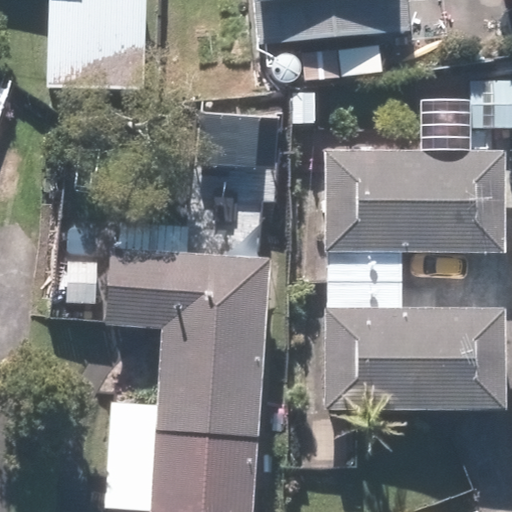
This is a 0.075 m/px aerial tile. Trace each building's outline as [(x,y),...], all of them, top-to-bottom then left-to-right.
[(149,0),(49,0),(46,90),(146,94),(149,0)] [(253,0),(256,38),(405,27),(403,0),(253,0)] [(465,92),(464,149),(510,150),(511,149),(511,77),(495,77),(495,93),(465,92)] [(288,109),(233,105),(230,154),(285,157),(288,109)] [(327,253),(404,255),(508,257),(510,150),(464,149),(329,146),(327,253)] [(34,156),(3,148),(0,158),(0,210),(19,216),(34,156)] [(256,511),(273,258),(189,253),(191,226),(113,221),(106,329),(167,333),(163,405),(112,402),(105,511),(256,511)] [(103,227),(66,223),(59,305),(95,308),(103,227)] [(404,255),(327,253),(324,409),(505,413),(507,315),(403,313),(404,255)]
